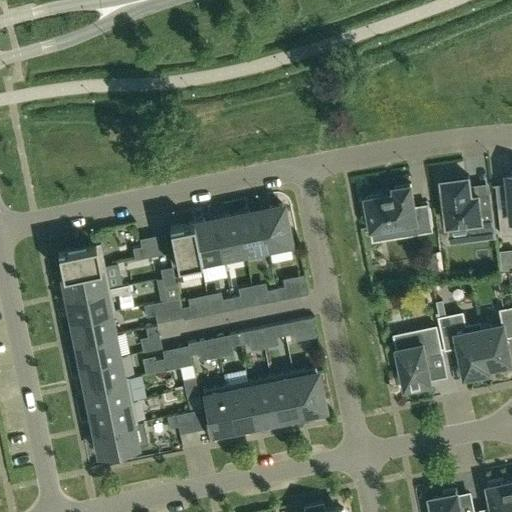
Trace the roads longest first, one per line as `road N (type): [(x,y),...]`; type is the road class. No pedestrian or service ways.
road 1 (residential): [(302,168),(0,230)]
road 2 (residential): [(363,456),(302,168)]
road 3 (residential): [(363,456),(95,511)]
road 4 (residential): [(53,511),(0,245)]
road 5 (residential): [(511,135),(302,168)]
road 6 (tertiary): [(0,60),(51,47),(154,0)]
road 7 (residential): [(493,429),(363,456)]
